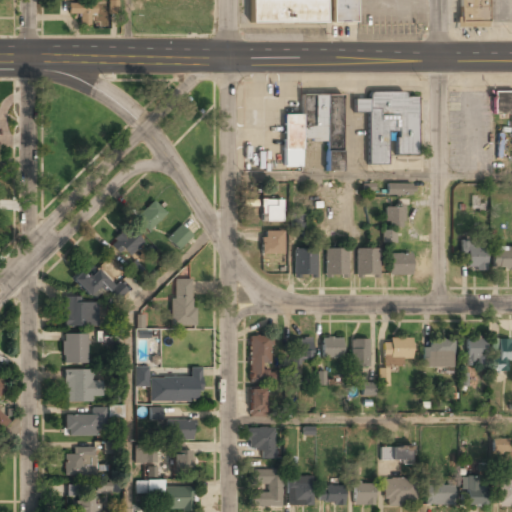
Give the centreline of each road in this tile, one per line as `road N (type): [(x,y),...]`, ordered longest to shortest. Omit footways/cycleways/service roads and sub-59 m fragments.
road 1 (residential): [(227,0),(226,511)]
road 2 (tertiary): [(511,59),(0,58)]
road 3 (residential): [(28,0),(29,511)]
road 4 (residential): [(227,61),(0,272)]
road 5 (residential): [(437,0),(437,306)]
road 6 (residential): [(287,306),(243,276),(145,130)]
road 7 (residential): [(0,300),(126,172),(172,170)]
road 8 (residential): [(287,306),(511,306)]
road 9 (residential): [(28,58),(96,91),(145,130)]
